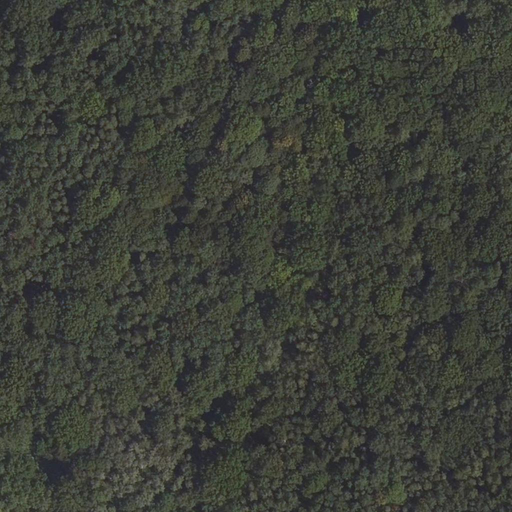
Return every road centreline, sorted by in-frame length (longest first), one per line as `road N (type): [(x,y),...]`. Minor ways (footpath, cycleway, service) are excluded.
road 1 (track): [(371,0),(214,511)]
road 2 (track): [(313,0),(511,30)]
